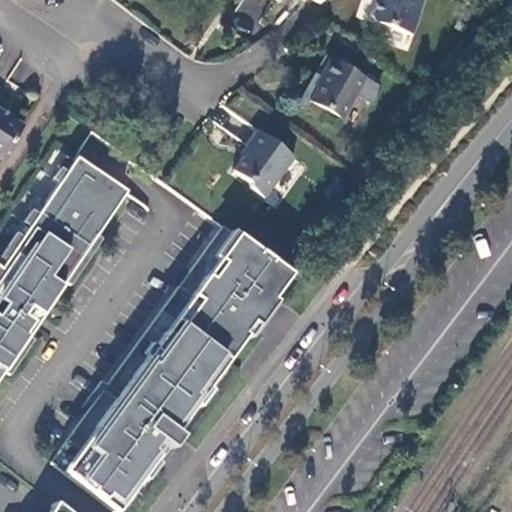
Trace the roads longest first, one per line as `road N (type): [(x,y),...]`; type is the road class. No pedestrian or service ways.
road 1 (secondary): [(511,122),(203,511)]
road 2 (unknown): [(89,48),(175,80),(212,82),(267,45)]
